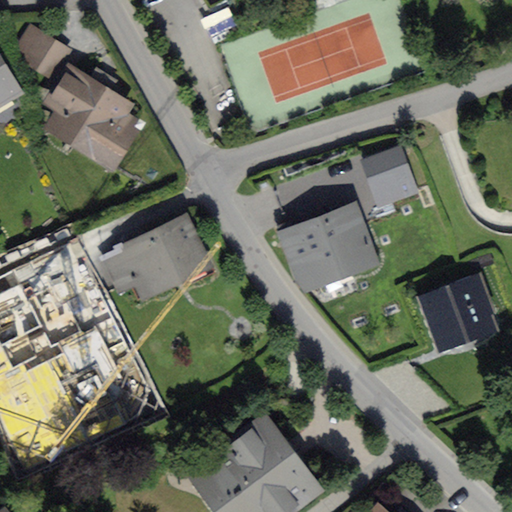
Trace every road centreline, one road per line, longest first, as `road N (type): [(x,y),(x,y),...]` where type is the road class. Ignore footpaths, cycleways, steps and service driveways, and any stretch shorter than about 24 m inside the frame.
road 1 (residential): [(203,177),(275,281),(410,437)]
road 2 (residential): [(203,177),(511,76)]
road 3 (residential): [(104,0),(203,177)]
